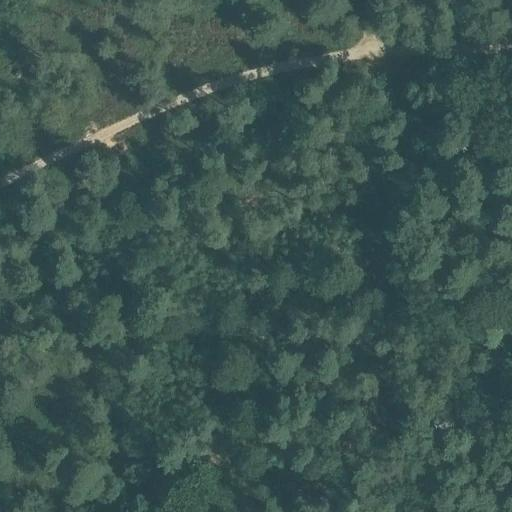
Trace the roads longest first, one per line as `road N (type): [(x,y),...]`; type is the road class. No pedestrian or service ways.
road 1 (track): [(370,50),(376,455),(392,511)]
road 2 (track): [(0,184),(178,101),(265,70),(370,50)]
road 3 (track): [(370,50),(511,52)]
